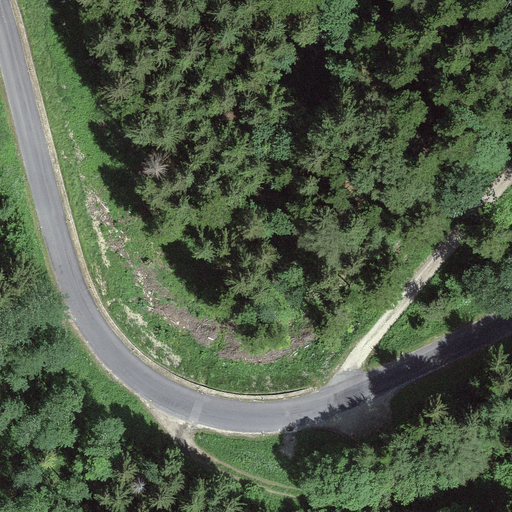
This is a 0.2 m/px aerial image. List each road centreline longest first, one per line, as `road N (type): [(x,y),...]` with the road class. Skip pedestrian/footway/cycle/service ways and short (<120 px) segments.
road 1 (tertiary): [(511,319),(371,384),(281,414),(238,416),(164,394),(107,345),(73,285),(0,12)]
road 2 (track): [(153,387),(187,446),(267,487),(304,495),(511,500)]
road 3 (track): [(511,171),(327,401)]
